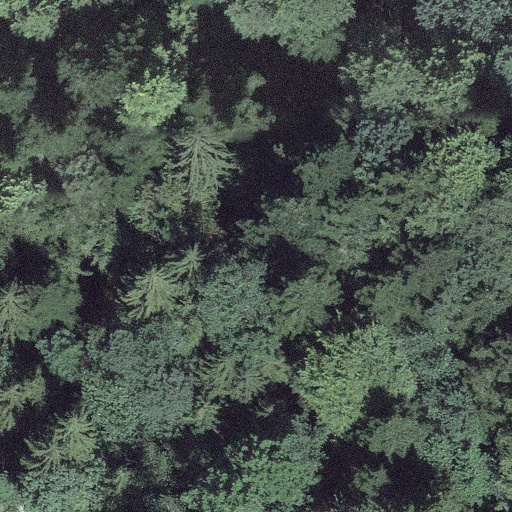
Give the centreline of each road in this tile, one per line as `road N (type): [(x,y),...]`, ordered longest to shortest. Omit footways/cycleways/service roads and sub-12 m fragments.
road 1 (track): [(342,511),(293,393),(253,197),(260,0)]
road 2 (track): [(511,226),(488,273),(474,352),(511,473)]
